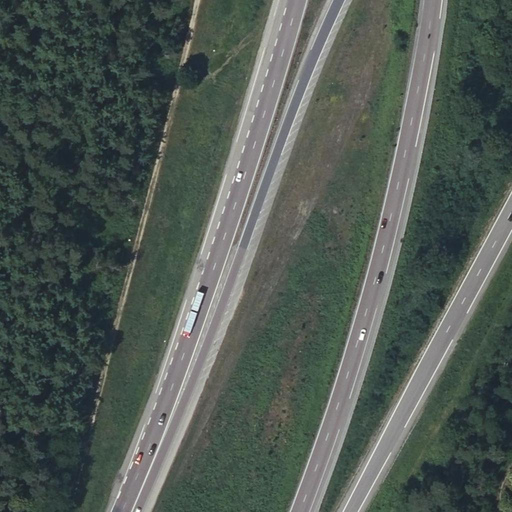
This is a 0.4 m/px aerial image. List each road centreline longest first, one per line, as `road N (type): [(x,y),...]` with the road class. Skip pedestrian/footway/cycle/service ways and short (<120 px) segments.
road 1 (trunk): [(299,511),(391,209),(430,0)]
road 2 (track): [(67,511),(198,0)]
road 3 (trunk): [(347,511),(511,211)]
road 4 (trunk): [(338,0),(242,248),(225,261)]
road 5 (trunk): [(294,0),(222,243),(225,261)]
road 6 (trunk): [(225,261),(128,511)]
